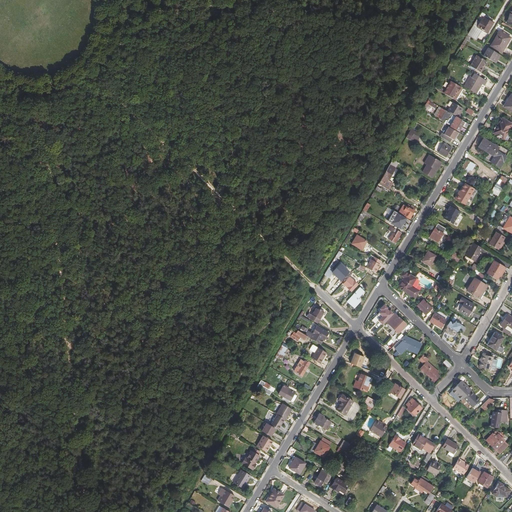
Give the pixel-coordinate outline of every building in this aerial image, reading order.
[(465,35),(468,37),(474,40),(480,29),(486,32),(491,22),(483,17),(481,21),(479,20),(478,21),(474,20),(465,35)] [(495,37),(506,44),(509,38),(499,31),(495,37)] [(501,52),(506,44),(495,37),(490,46),(501,52)] [(492,61),(497,53),(486,47),(481,55),(492,61)] [(481,67),(484,60),(475,55),(468,66),(479,72),(482,68),(481,67)] [(476,93),(484,80),(472,72),(464,86),(476,93)] [(455,94),(459,87),(450,82),(453,84),(449,92),(445,90),(445,91),(435,86),(434,88),(454,100),(457,95),(455,94)] [(434,112),(437,105),(427,100),(424,108),(434,112)] [(457,117),(462,108),(453,103),(447,111),(457,117)] [(447,118),(450,114),(440,108),(435,116),(442,120),(444,117),(447,118)] [(453,121),(451,126),(450,126),(458,131),(462,126),(463,126),(465,122),(464,121),(464,122),(452,115),(450,118),(453,121)] [(504,139),(506,134),(511,124),(511,123),(502,118),(500,122),(501,123),(494,133),(504,139)] [(456,133),(447,128),(444,134),(453,140),(456,133)] [(410,129),(405,138),(414,144),(418,137),(417,136),(414,134),(415,132),(410,129)] [(499,148),(484,139),(479,148),(488,153),(485,159),(500,168),(506,157),(497,152),(499,148)] [(443,143),(437,152),(445,157),(450,147),(443,143)] [(436,167),(438,168),(440,163),(428,156),(425,162),(427,163),(426,165),(422,172),(431,178),(435,170),(436,167)] [(467,172),(473,163),(467,160),(461,169),(467,172)] [(384,188),(388,181),(396,169),(389,165),(377,184),(384,188)] [(502,186),(506,180),(501,176),(494,189),(500,192),(504,187),(502,186)] [(467,183),(473,185),(475,180),(470,177),(467,183)] [(468,198),(473,188),(464,183),(460,191),(456,199),(465,204),(468,198)] [(473,188),(468,198),(471,200),(476,190),(473,188)] [(398,213),(408,219),(413,212),(402,205),(398,213)] [(442,218),(453,225),(461,212),(450,206),(442,218)] [(382,216),(387,219),(392,210),(387,207),(382,216)] [(365,212),(362,210),(356,219),(360,221),(364,215),(368,218),(370,215),(365,212)] [(406,219),(392,211),(389,216),(391,217),(387,222),(401,230),(405,224),(404,222),(406,219)] [(475,222),(481,225),(484,220),(478,217),(475,222)] [(503,229),(511,233),(511,218),(510,218),(503,229)] [(442,233),(434,228),(429,237),(436,241),(439,237),(440,238),(442,233)] [(394,244),(400,233),(394,230),(393,232),(392,232),(387,240),(394,244)] [(503,242),(505,238),(496,232),(489,244),(497,250),(503,242)] [(350,244),(361,250),(366,242),(356,235),(350,244)] [(466,256),(474,261),(482,248),(474,243),(466,256)] [(428,250),(422,260),(430,265),(436,255),(428,250)] [(366,267),(370,270),(375,273),(380,265),(378,264),(380,261),(374,257),(372,260),(371,260),(366,267)] [(500,277),(505,268),(494,261),(487,274),(498,281),(500,277)] [(474,273),(477,268),(479,264),(476,262),(470,270),(474,273)] [(340,264),(335,269),(342,276),(348,271),(340,264)] [(449,278),(452,280),(460,267),(457,265),(449,278)] [(410,288),(412,285),(416,278),(404,271),(401,275),(405,278),(399,288),(407,293),(407,294),(410,296),(413,290),(410,288)] [(447,280),(439,275),(436,279),(444,283),(447,280)] [(350,291),(357,285),(349,278),(344,283),(347,287),(346,288),(350,291)] [(452,280),(449,278),(446,284),(450,287),(454,281),(452,280)] [(467,291),(480,299),(487,287),(475,279),(467,291)] [(337,296),(342,289),(339,286),(334,294),(337,296)] [(357,298),(364,291),(360,287),(347,301),(354,307),(360,301),(357,298)] [(415,299),(419,292),(419,291),(414,288),(413,290),(410,296),(415,299)] [(473,307),(465,302),(466,300),(462,298),(460,302),(463,304),(459,311),(468,316),(473,307)] [(430,313),(429,312),(432,309),(432,308),(424,300),(418,306),(424,312),(423,312),(427,317),(431,314),(430,313)] [(317,323),(319,319),(324,312),(316,307),(312,314),(310,313),(307,317),(317,323)] [(442,328),(447,320),(434,313),(430,320),(434,322),(433,323),(442,328)] [(398,332),(406,324),(395,314),(387,321),(398,332)] [(508,314),(500,325),(504,329),(507,325),(511,328),(511,317),(508,314)] [(455,331),(460,322),(453,317),(447,326),(450,328),(455,331)] [(308,331),(305,336),(307,336),(312,339),(320,344),(323,340),(324,341),(328,333),(317,326),(312,334),(308,331)] [(305,336),(298,331),(296,334),(294,333),(290,338),(297,342),(300,337),(304,340),(307,336),(305,336)] [(496,350),(498,345),(503,337),(495,332),(487,345),(496,350)] [(406,338),(402,342),(407,347),(406,347),(417,352),(421,345),(406,338)] [(400,354),(406,347),(407,347),(402,342),(395,349),(400,354)] [(282,355),(286,348),(282,345),(278,352),(282,355)] [(326,353),(317,348),(311,358),(320,363),(326,353)] [(349,363),(360,368),(364,358),(354,353),(349,363)] [(420,368),(432,379),(439,372),(426,361),(428,359),(423,355),(419,360),(424,364),(420,368)] [(491,369),(493,359),(493,357),(482,355),(480,368),(491,370),(491,369)] [(448,368),(451,365),(446,359),(442,362),(448,368)] [(301,376),(309,363),(304,361),(303,362),(300,360),(294,371),(301,376)] [(353,386),(366,391),(368,385),(367,385),(370,378),(369,377),(369,376),(366,375),(366,376),(360,374),(357,381),(355,381),(353,386)] [(260,380),(256,388),(269,396),(271,391),(268,389),(270,386),(260,380)] [(480,400),(461,381),(451,391),(461,401),(463,399),(472,408),(480,400)] [(394,384),(390,392),(399,398),(404,390),(394,384)] [(290,401),(294,394),(295,392),(283,385),(278,394),(284,397),(290,401)] [(336,409),(345,414),(353,401),(341,394),(338,400),(341,401),(336,409)] [(367,406),(366,408),(370,411),(376,402),(368,396),(363,403),(367,406)] [(489,398),(480,407),(483,410),(492,401),(489,398)] [(414,401),(406,409),(414,416),(421,408),(414,401)] [(277,415),(284,419),(285,420),(291,409),(282,403),(276,414),(277,415)] [(504,423),(505,423),(505,410),(494,408),(494,411),(492,411),(490,426),(498,427),(499,421),(504,421),(504,423)] [(318,424),(326,429),(330,422),(322,417),(323,416),(318,414),(313,423),(317,425),(318,424)] [(277,430),(284,419),(277,415),(270,426),(275,429),(277,430)] [(380,424),(380,423),(376,420),(370,431),(380,437),(386,428),(382,425),(380,424)] [(275,429),(270,426),(266,423),(261,431),(270,437),(275,429)] [(498,451),(505,443),(503,441),(504,440),(500,437),(502,435),(501,433),(502,432),(502,431),(496,430),(486,440),(494,447),(498,451)] [(421,448),(427,439),(419,434),(413,444),(420,449),(421,448)] [(266,452),(272,441),(263,436),(257,447),(266,452)] [(388,446),(400,453),(406,443),(395,436),(388,446)] [(320,441),(329,446),(331,443),(322,438),(320,441)] [(447,438),(443,446),(453,452),(458,444),(447,438)] [(432,449),(435,444),(427,439),(421,448),(429,453),(432,449)] [(320,441),(314,451),(324,457),(330,447),(329,446),(320,441)] [(347,451),(350,445),(343,441),(339,447),(347,451)] [(505,443),(498,451),(501,454),(507,445),(505,443)] [(259,452),(252,448),(251,451),(250,451),(245,458),(244,458),(241,463),(252,470),(255,464),(254,464),(258,456),(257,455),(259,452)] [(296,458),(289,468),(299,475),(306,464),(296,458)] [(461,463),(462,462),(458,459),(452,469),(463,475),(468,467),(464,464),(461,463)] [(343,471),(347,464),(341,461),(337,467),(343,471)] [(438,464),(435,462),(431,461),(427,470),(436,475),(441,466),(438,464)] [(469,482),(474,484),(480,471),(471,467),(464,482),(468,484),(469,482)] [(320,487),(324,482),(330,472),(323,468),(314,483),(320,487)] [(250,476),(241,470),(233,483),(242,489),(250,476)] [(493,478),(484,472),(478,482),(487,488),(493,478)] [(204,475),(200,481),(204,484),(206,480),(210,482),(211,479),(204,475)] [(338,492),(339,490),(344,493),(349,486),(336,478),(330,487),(338,492)] [(429,486),(430,484),(421,478),(419,481),(415,478),(411,484),(415,487),(416,485),(427,492),(431,487),(429,486)] [(498,481),(491,493),(496,496),(498,492),(506,497),(510,490),(502,486),(503,484),(498,481)] [(230,502),(232,499),(234,496),(221,488),(217,495),(220,496),(217,501),(228,508),(231,502),(230,502)] [(266,501),(275,508),(283,495),(273,489),(266,501)] [(432,500),(435,496),(430,493),(425,501),(428,503),(427,504),(428,505),(431,500),(432,500)] [(295,497),(289,506),(293,508),(298,500),(295,497)] [(350,497),(345,504),(349,506),(354,499),(350,497)]
